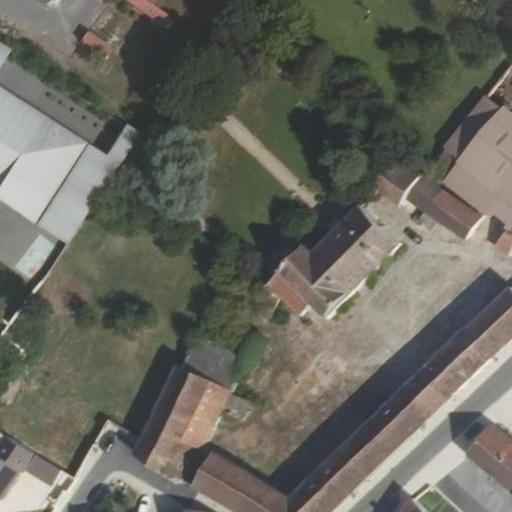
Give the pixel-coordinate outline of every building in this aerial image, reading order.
[(139,0),(125,0),(142,13),(147,7),(139,0)] [(81,44),(102,59),(110,48),(89,33),(81,44)] [(0,174),(41,201),(78,143),(0,92),(0,174)] [(511,120),(486,100),(432,170),(508,231),(511,233),(511,120)] [(96,159),(115,171),(140,137),(119,124),(98,156),(96,159)] [(0,204),(66,247),(106,182),(115,171),(96,159),(98,156),(78,143),(41,201),(0,174),(0,204)] [(484,220),(397,157),(379,188),(405,207),(411,200),(468,241),(484,220)] [(403,246),(364,207),(315,255),(307,247),(298,255),(291,248),(282,257),(289,265),(266,290),(270,292),(269,296),(272,298),(260,322),(268,326),(282,297),(303,316),(316,305),(332,320),(403,246)] [(511,233),(508,231),(497,249),(510,257),(511,254),(511,233)] [(336,511),(511,342),(511,289),(416,384),(294,501),(216,454),(197,488),(237,511),(336,511)] [(195,347),(183,370),(234,391),(247,369),(195,347)] [(182,480),(188,483),(206,447),(224,412),(233,395),(234,391),(183,370),(180,369),(179,373),(180,374),(175,387),(171,385),(169,388),(172,391),(167,402),(162,400),(160,403),(164,406),(158,419),(153,417),(151,422),(154,425),(148,439),(144,437),(142,441),(145,443),(139,457),(170,479),(182,480)] [(233,395),(224,412),(239,420),(248,403),(233,395)] [(511,438),(496,427),(470,457),(511,489),(511,438)] [(24,477),(39,458),(9,440),(0,451),(0,505),(22,476),(24,477)] [(188,483),(197,488),(216,454),(206,447),(188,483)] [(424,511),(416,503),(408,511),(424,511)]
